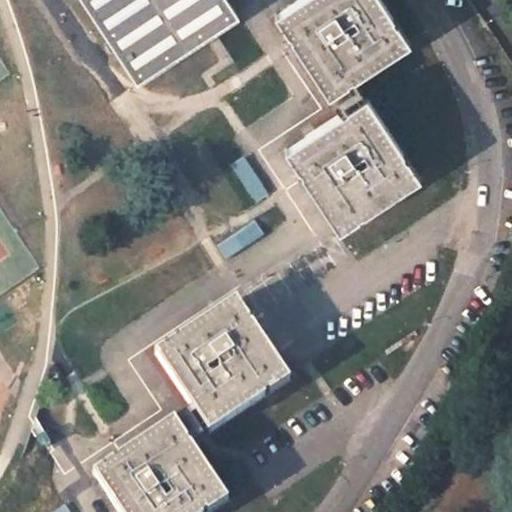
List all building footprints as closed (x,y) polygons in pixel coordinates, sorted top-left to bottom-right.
[(82,0),(119,55),(137,83),(236,17),(224,0),(82,0)] [(296,0),(274,15),(328,96),(408,43),(380,0),(296,0)] [(284,149),(339,230),(419,177),(365,95),(284,149)] [(244,156),(233,165),(258,202),(269,194),(244,156)] [(155,354),(208,434),(290,380),(236,299),(155,354)] [(93,473),(118,511),(211,511),(227,501),(174,419),(93,473)]
